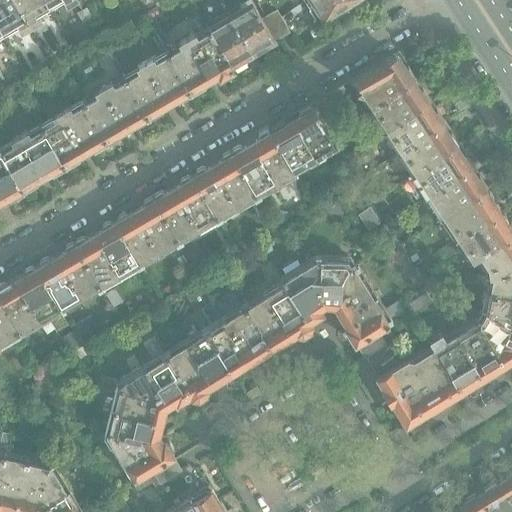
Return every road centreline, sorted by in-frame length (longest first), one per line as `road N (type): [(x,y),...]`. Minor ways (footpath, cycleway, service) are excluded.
road 1 (residential): [(0,260),(448,0)]
road 2 (residential): [(395,472),(334,388),(321,390),(234,451),(268,511)]
road 3 (residential): [(511,399),(395,472)]
